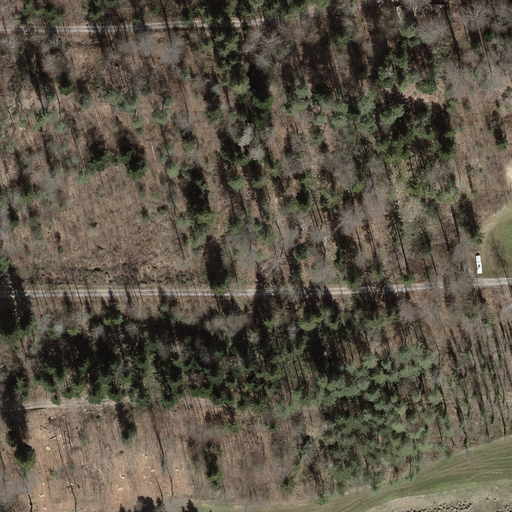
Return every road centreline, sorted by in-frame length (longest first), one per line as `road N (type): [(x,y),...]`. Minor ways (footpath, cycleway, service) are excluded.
road 1 (track): [(0,291),(323,291),(511,278)]
road 2 (track): [(384,0),(236,22),(0,27)]
